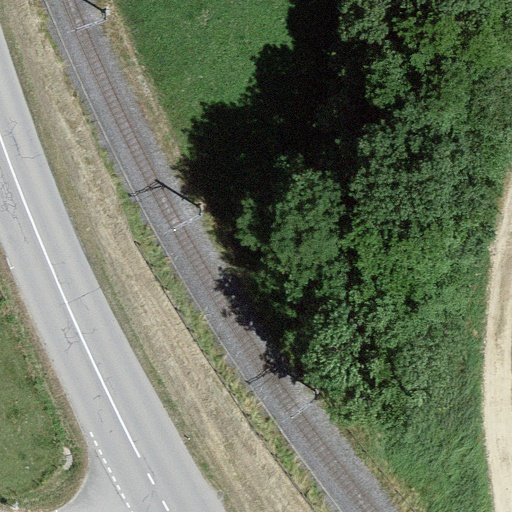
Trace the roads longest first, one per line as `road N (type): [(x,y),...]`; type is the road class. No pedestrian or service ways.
road 1 (tertiary): [(0,128),(71,317),(169,511)]
road 2 (track): [(511,505),(503,482),(511,253)]
